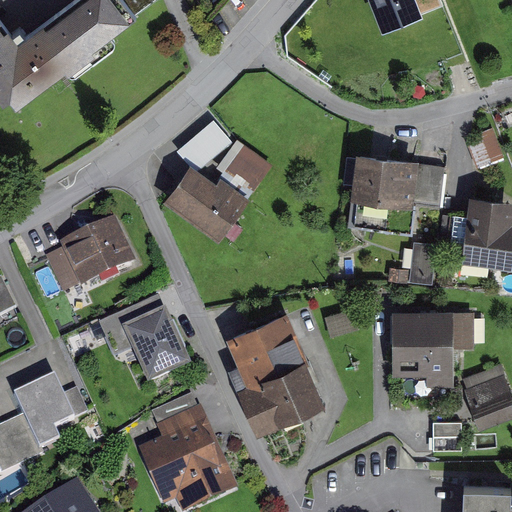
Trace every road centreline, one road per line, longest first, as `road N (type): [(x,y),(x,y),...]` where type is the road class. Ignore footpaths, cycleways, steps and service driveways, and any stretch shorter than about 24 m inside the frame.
road 1 (residential): [(298,511),(130,159)]
road 2 (residential): [(255,39),(330,99),(380,120),(511,94)]
road 3 (residential): [(130,159),(255,39)]
road 4 (residential): [(0,229),(130,159)]
